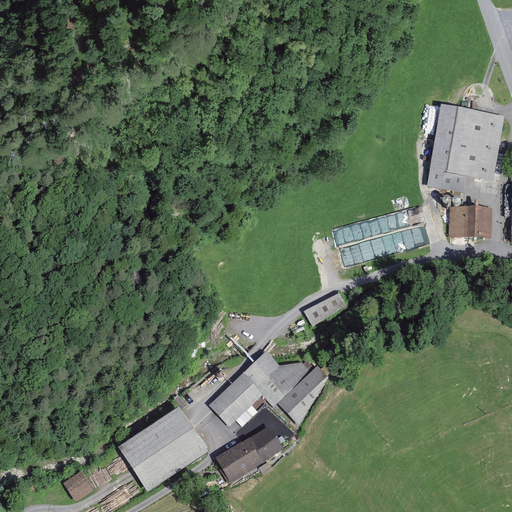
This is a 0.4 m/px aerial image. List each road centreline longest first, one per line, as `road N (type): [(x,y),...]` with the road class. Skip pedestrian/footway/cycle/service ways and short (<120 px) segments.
road 1 (track): [(132,511),(209,461),(216,449),(206,403),(305,307),(395,268),(442,256),(511,254)]
road 2 (unknown): [(263,344),(237,334),(219,339),(115,391)]
